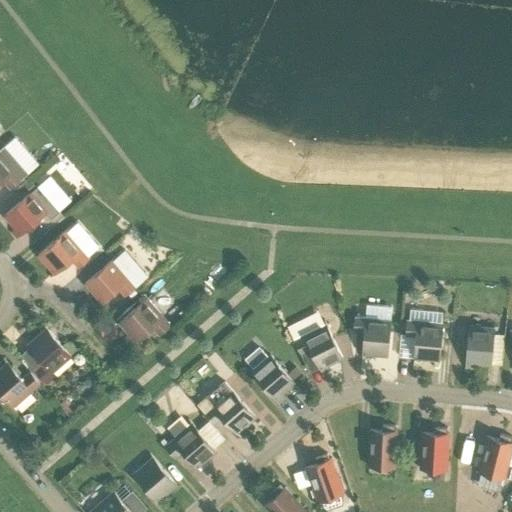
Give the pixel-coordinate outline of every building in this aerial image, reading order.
[(11,188),(29,172),(5,145),(0,149),(0,183),(4,180),(11,188)] [(39,185),(37,187),(5,214),(16,227),(12,231),(17,237),(46,212),(52,218),(60,210),(39,185)] [(50,276),(51,277),(72,258),(79,266),(90,257),(67,231),(71,227),(71,226),(39,254),(55,272),(50,276)] [(97,304),(98,305),(119,287),(126,295),(128,293),(134,287),(137,286),(114,259),(118,256),(117,255),(86,282),(101,300),(97,304)] [(134,287),(128,293),(132,297),(138,291),(134,287)] [(138,298),(142,302),(148,296),(145,293),(138,298)] [(160,334),(171,325),(148,298),(152,295),(151,294),(148,296),(142,302),(120,321),(130,333),(125,337),(132,344),(153,326),(160,334)] [(364,353),(388,355),(392,305),(367,303),(366,316),(355,315),(354,329),(364,330),(362,358),(363,358),(364,353)] [(443,317),(442,317),(443,312),(410,310),(409,320),(407,320),(406,334),(416,335),(414,363),(415,363),(415,357),(440,359),(443,317)] [(332,368),(329,363),(343,356),(325,319),(323,320),(319,312),(289,328),(301,352),(311,371),(320,367),(323,373),(332,368)] [(494,334),(495,322),(494,322),(493,328),(469,326),(466,367),(474,368),(474,362),(502,365),(505,335),(494,334)] [(28,344),(44,362),(35,369),(47,383),(57,375),(53,370),(71,355),(44,323),(43,324),(46,328),(28,344)] [(267,356),(259,346),(245,359),(253,368),(267,356)] [(295,381),(268,350),(267,351),(270,355),(252,371),(280,402),(286,397),(282,393),(295,381)] [(30,370),(21,377),(7,360),(6,361),(10,366),(0,374),(0,390),(19,413),(20,412),(16,408),(34,392),(33,390),(41,383),(30,370)] [(288,374),(293,380),(296,377),(302,372),(296,365),(287,373),(288,374)] [(241,436),(238,431),(256,416),(226,381),(200,405),(205,411),(215,422),(222,416),(240,436),(241,436)] [(202,470),(198,465),(216,450),(189,418),(188,419),(192,423),(166,446),(176,457),(183,450),(201,470),(202,470)] [(398,430),(396,430),(395,430),(396,424),(382,424),(382,429),(370,429),(370,430),(371,430),(369,465),(395,467),(396,450),(396,431),(398,431),(398,430)] [(450,433),(448,433),(447,433),(448,427),(434,426),(434,432),(422,431),(422,433),(423,433),(421,468),(448,469),(448,434),(450,434),(450,433)] [(511,446),(511,436),(501,433),(499,439),(487,435),(487,437),(481,458),(480,466),(478,471),(481,472),(478,485),(499,491),(502,477),(504,477),(511,446)] [(163,504),(159,499),(177,484),(150,452),(149,453),(152,457),(134,473),(162,504),(163,504)] [(306,468),(307,467),(314,485),(321,501),(344,490),(345,489),(341,478),(339,478),(331,459),(333,458),(332,457),(330,458),(328,453),(316,457),(317,462),(306,466),(306,468)] [(286,486),(285,487),(284,488),(280,484),(270,492),(274,496),(265,505),(266,505),(272,511),(307,511),(286,488),(287,487),(286,486)] [(142,511),(147,508),(132,492),(122,500),(113,489),(89,511),(142,511)]
